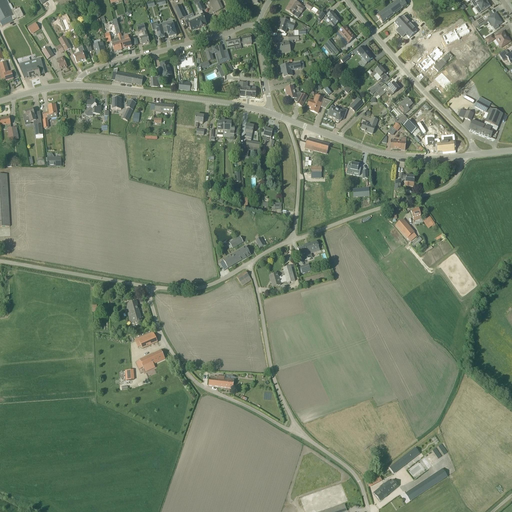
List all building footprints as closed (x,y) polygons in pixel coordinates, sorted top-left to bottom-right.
[(0,0),(0,22),(2,26),(13,21),(11,17),(15,15),(17,19),(23,16),(19,8),(11,12),(8,5),(10,4),(9,3),(7,0),(6,1),(5,0),(0,0)] [(211,0),(212,0),(216,12),(223,9),(220,2),(221,1),(223,0),(211,0)] [(298,19),(301,14),(304,8),(301,6),(301,5),(292,0),(285,10),(298,19)] [(402,0),(398,0),(377,16),(382,23),(407,6),(402,0)] [(477,6),(478,8),(477,9),(477,11),(478,12),(480,12),(481,12),(485,9),(486,10),(490,7),(487,2),(487,3),(485,0),(485,1),(484,2),(482,0),(481,0),(479,2),(478,0),(473,0),(470,2),(474,8),(477,6)] [(174,8),(180,20),(186,17),(180,5),(174,8)] [(430,5),(412,10),(414,17),(432,13),(430,5)] [(326,17),(334,27),(341,21),(332,11),(326,17)] [(494,29),(502,23),(496,13),(490,16),(488,13),(471,24),(475,29),(474,28),(477,26),(477,27),(488,20),(494,29)] [(203,14),(194,18),(199,28),(199,29),(206,26),(206,25),(207,24),(204,20),(205,19),(203,14)] [(396,31),(398,33),(408,24),(402,17),(394,23),(399,28),(396,31)] [(199,28),(194,18),(185,22),(187,27),(189,27),(191,31),(199,28)] [(289,22),(280,19),(279,23),(280,23),(278,31),(285,33),(287,28),(293,30),(295,25),(289,22)] [(128,35),(121,37),(117,21),(112,22),(116,36),(117,35),(118,39),(119,39),(120,43),(121,49),(131,47),(130,40),(129,40),(128,35)] [(116,36),(112,22),(108,23),(112,37),(116,36)] [(159,38),(164,37),(161,25),(158,26),(157,22),(151,24),(153,31),(157,30),(159,38)] [(432,43),(447,29),(441,23),(426,37),(432,43)] [(36,24),(28,29),(31,34),(39,29),(36,24)] [(162,25),(161,25),(164,37),(165,37),(164,34),(168,33),(169,38),(176,36),(173,24),(168,26),(167,24),(162,25)] [(405,34),(409,38),(416,32),(408,24),(398,33),(402,37),(405,34)] [(465,25),(454,31),(457,37),(459,36),(460,38),(469,34),(467,31),(468,30),(465,25)] [(355,38),(345,26),(338,32),(348,44),(355,38)] [(454,31),(442,36),(445,41),(447,45),(456,40),(455,39),(457,37),(454,31)] [(140,38),(141,45),(149,43),(147,36),(146,32),(143,33),(144,37),(140,38)] [(507,39),(503,32),(495,37),(497,40),(498,40),(500,43),(500,44),(502,47),(509,42),(509,41),(508,39),(507,39)] [(225,42),(226,47),(234,45),(240,44),(243,43),(243,45),(252,44),(250,37),(242,39),(242,38),(225,42)] [(64,43),(61,38),(58,40),(65,52),(71,49),(67,42),(64,43)] [(122,50),(121,49),(120,43),(119,39),(118,39),(112,41),(113,45),(114,52),(122,50)] [(104,55),(101,43),(100,40),(94,42),(94,45),(97,57),(104,55)] [(331,40),(325,44),(335,56),(340,51),(331,40)] [(289,42),(276,45),(278,53),(286,52),(286,53),(290,52),(289,42)] [(78,49),(80,53),(74,56),(77,63),(85,60),(84,56),(86,55),(82,47),(78,49)] [(221,62),(222,64),(230,61),(229,56),(224,58),(223,52),(221,47),(206,51),(208,61),(213,60),(211,53),(213,53),(217,52),(218,55),(219,55),(221,60),(223,59),(224,61),(221,62)] [(365,58),(368,62),(373,59),(369,54),(363,47),(357,52),(362,59),(363,59),(365,58)] [(42,51),(47,60),(53,56),(48,48),(42,51)] [(437,49),(428,58),(433,63),(435,62),(436,63),(443,56),(441,54),(441,53),(437,49)] [(511,52),(511,53),(510,54),(508,55),(506,52),(505,51),(499,55),(503,61),(507,59),(510,64),(511,62),(511,52)] [(340,60),(343,63),(349,58),(347,55),(340,60)] [(180,60),(181,65),(180,65),(180,68),(185,68),(185,65),(188,65),(189,70),(194,69),(194,66),(193,66),(193,64),(194,64),(193,64),(192,58),(187,59),(187,56),(184,57),(184,59),(180,60)] [(447,56),(438,64),(442,68),(451,60),(447,56)] [(57,63),(60,70),(67,67),(63,59),(62,59),(62,58),(57,60),(58,62),(57,63)] [(428,58),(419,67),(422,71),(423,70),(425,73),(433,66),(431,65),(433,63),(428,58)] [(37,65),(34,65),(32,60),(30,61),(30,62),(35,78),(40,76),(37,65)] [(163,78),(172,75),(168,62),(160,64),(163,78)] [(0,72),(0,74),(1,79),(5,78),(6,82),(13,80),(11,72),(9,73),(8,70),(6,63),(0,64),(0,65),(2,72),(0,72)] [(225,76),(231,74),(229,71),(232,70),(229,63),(221,67),(225,76)] [(290,65),(280,67),(281,71),(283,71),(284,78),(292,76),(291,71),(301,69),(300,63),(290,65)] [(331,65),(328,68),(332,74),(336,71),(331,65)] [(380,78),(384,74),(385,73),(380,67),(375,72),(370,75),(372,78),(377,74),(380,78)] [(132,84),(142,86),(143,77),(117,73),(115,82),(132,85),(132,84)] [(441,73),(433,81),(434,81),(435,80),(446,92),(449,89),(449,90),(453,86),(441,73)] [(180,82),(179,90),(190,92),(191,83),(180,82)] [(241,89),(240,97),(255,98),(256,90),(247,89),(248,82),(246,82),(246,83),(239,83),(238,88),(241,89)] [(388,93),(391,96),(399,89),(394,83),(388,88),(386,90),(388,93)] [(373,95),(380,88),(377,84),(369,92),(372,95),(373,95)] [(349,85),(343,91),(348,95),(352,89),(349,85)] [(295,94),(293,86),(285,89),(286,94),(287,94),(289,100),(291,100),(294,99),(295,102),(297,103),(296,104),(302,108),(308,97),(299,93),(295,94)] [(324,89),(328,96),(332,93),(327,87),(324,89)] [(378,99),(385,93),(380,88),(373,95),(374,96),(376,98),(377,100),(381,104),(383,103),(382,101),(381,101),(378,99)] [(310,100),(308,106),(312,108),(310,111),(317,114),(323,99),(316,96),(314,102),(310,100)] [(113,98),(112,109),(121,110),(122,99),(113,98)] [(349,107),(355,113),(363,104),(357,98),(349,107)] [(404,112),(406,114),(410,110),(408,108),(412,104),(407,98),(398,106),(399,106),(397,107),(397,109),(402,114),(404,112)] [(85,108),(85,114),(87,117),(93,117),(93,115),(100,114),(100,111),(101,111),(101,106),(97,106),(95,104),(95,100),(91,100),(91,101),(87,101),(87,108),(85,108)] [(488,114),(485,122),(491,125),(496,111),(491,109),(491,108),(489,108),(489,107),(486,106),(487,103),(482,100),(481,103),(478,101),(474,107),(486,113),(488,114)] [(129,101),(126,108),(132,111),(136,103),(129,101)] [(173,114),(174,106),(155,104),(154,112),(173,114)] [(50,119),(57,118),(55,105),(48,107),(49,112),(42,114),(43,119),(47,118),(47,116),(50,116),(50,119)] [(336,120),(335,121),(336,121),(336,122),(337,122),(338,122),(339,122),(340,121),(341,119),(343,120),(347,110),(343,109),(342,112),(339,111),(340,110),(336,108),(335,110),(331,108),(328,117),(336,120)] [(34,115),(33,109),(25,112),(25,115),(22,116),(24,122),(30,121),(30,123),(34,122),(35,136),(43,135),(41,116),(36,117),(37,117),(35,118),(34,115)] [(471,122),(473,114),(467,111),(464,119),(471,122)] [(496,111),(491,125),(498,127),(503,114),(496,111)] [(203,124),(204,116),(196,115),(194,127),(197,128),(198,123),(203,124)] [(408,119),(407,118),(404,116),(398,122),(401,125),(408,119)] [(0,125),(1,130),(7,129),(10,141),(18,139),(16,128),(11,129),(10,125),(11,125),(9,117),(0,119),(0,125)] [(412,117),(402,125),(408,131),(417,123),(412,117)] [(368,133),(372,135),(375,127),(378,120),(372,118),(370,125),(364,122),(361,129),(365,131),(364,132),(365,132),(366,131),(368,132),(368,133)] [(398,122),(397,122),(396,121),(395,123),(396,124),(392,128),(396,131),(397,132),(401,127),(399,126),(400,125),(401,126),(401,125),(398,122)] [(224,134),(223,138),(230,138),(230,137),(234,138),(234,129),(231,128),(231,122),(224,122),(224,134)] [(469,129),(481,134),(484,126),(483,126),(472,122),(469,129)] [(498,127),(491,125),(485,122),(483,126),(484,126),(481,134),(491,138),(494,130),(497,131),(498,127)] [(247,137),(246,147),(259,149),(260,143),(251,142),(254,127),(246,125),(245,132),(244,137),(247,137)] [(273,149),(272,148),(274,142),(270,141),(273,131),(265,129),(262,141),(265,141),(265,143),(268,144),(266,151),(272,153),(273,149)] [(405,151),(406,142),(406,138),(401,138),(401,142),(391,141),(390,149),(405,151)] [(327,155),(329,145),(307,139),(304,149),(327,155)] [(433,142),(433,145),(433,147),(435,147),(436,148),(437,148),(438,152),(445,151),(446,152),(454,151),(452,140),(447,141),(448,143),(436,144),(436,142),(433,142)] [(47,158),(47,167),(61,167),(61,158),(54,158),(52,158),(52,154),(47,154),(47,158)] [(357,175),(357,171),(359,165),(351,163),(350,170),(349,173),(348,173),(347,177),(356,179),(357,175)] [(321,179),(321,173),(321,167),(311,167),(311,173),(312,173),(312,179),(321,179)] [(0,227),(10,227),(7,175),(0,174),(0,227)] [(403,175),(404,174),(400,174),(399,179),(403,180),(403,178),(406,178),(405,186),(409,187),(410,183),(414,183),(415,176),(407,175),(406,176),(403,175)] [(369,197),(369,188),(353,189),(354,198),(369,197)] [(414,222),(419,220),(421,219),(420,216),(418,209),(411,212),(414,222)] [(425,216),(427,219),(423,221),(428,229),(432,226),(433,228),(436,227),(428,214),(425,216)] [(405,223),(399,229),(407,239),(414,233),(405,223)] [(261,237),(255,240),(260,248),(265,244),(261,237)] [(419,237),(411,244),(414,247),(422,240),(419,237)] [(300,256),(302,255),(305,261),(312,258),(310,252),(319,249),(316,242),(297,248),(300,256)] [(223,261),(219,263),(221,266),(225,264),(228,269),(251,255),(246,247),(233,255),(223,261)] [(302,274),(311,271),(308,265),(300,268),(302,274)] [(287,284),(295,281),(291,266),(283,268),(285,276),(278,278),(277,274),(272,276),(272,275),(271,275),(271,276),(269,276),(273,288),(281,285),(280,284),(286,282),(287,284)] [(236,278),(242,286),(251,280),(246,272),(236,278)] [(129,313),(127,314),(130,324),(141,321),(136,302),(126,305),(127,309),(128,309),(129,313)] [(142,349),(157,342),(153,332),(135,340),(138,348),(141,346),(142,349)] [(165,359),(161,351),(152,355),(152,354),(139,360),(145,372),(155,368),(154,364),(165,359)] [(234,380),(224,379),(224,377),(217,376),(217,377),(214,376),(214,378),(209,378),(208,386),(233,389),(234,380)] [(409,452),(391,466),(395,470),(413,456),(410,452),(409,452)] [(442,469),(404,495),(409,502),(447,476),(442,469)] [(388,481),(374,493),(380,501),(398,487),(393,480),(389,483),(388,481)]
